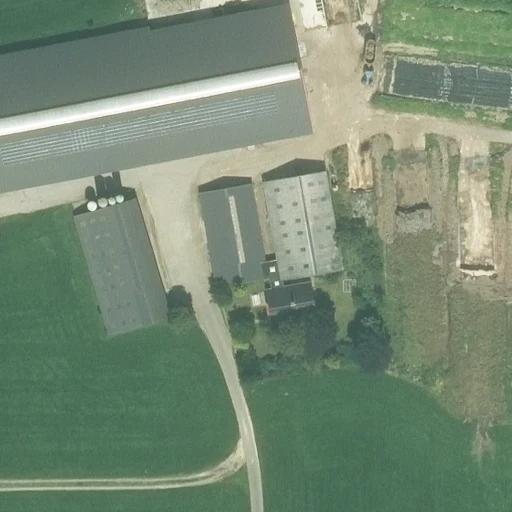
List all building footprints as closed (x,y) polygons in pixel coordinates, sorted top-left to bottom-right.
[(0,60),(0,187),(310,128),(288,9),(150,36),(149,32),(0,60)] [(480,97),(511,98),(511,64),(481,63),(480,97)] [(269,278),(271,290),(283,288),(282,280),(342,270),(324,171),(263,182),(277,260),(264,262),(250,185),(199,194),(216,287),(269,278)] [(428,181),(389,180),(389,192),(427,193),(428,181)] [(87,213),(73,217),(108,335),(170,316),(134,199),(104,208),(101,196),(84,201),(87,213)] [(283,288),(271,290),(266,291),(272,325),(285,322),(285,325),(304,322),(303,319),(315,317),(310,284),(283,288)] [(466,343),(462,354),(477,359),(480,347),(466,343)]
